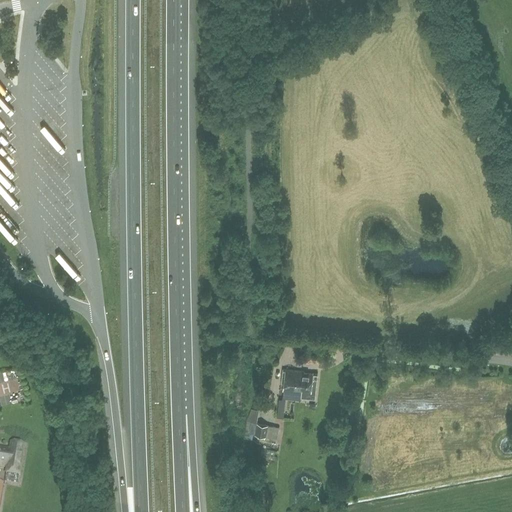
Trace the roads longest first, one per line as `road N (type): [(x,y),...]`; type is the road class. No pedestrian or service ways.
road 1 (motorway): [(133,0),(142,511)]
road 2 (motorway): [(178,417),(175,0)]
road 3 (residential): [(511,362),(252,333)]
road 4 (motorway): [(97,314),(123,511)]
